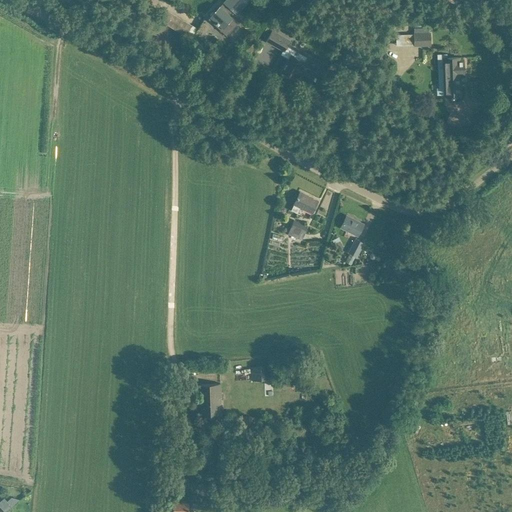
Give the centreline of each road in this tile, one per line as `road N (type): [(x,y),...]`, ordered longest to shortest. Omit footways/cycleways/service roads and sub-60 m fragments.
road 1 (unclassified): [(511,155),(448,205),(402,209),(341,183),(18,0)]
road 2 (unknown): [(176,88),(170,368)]
